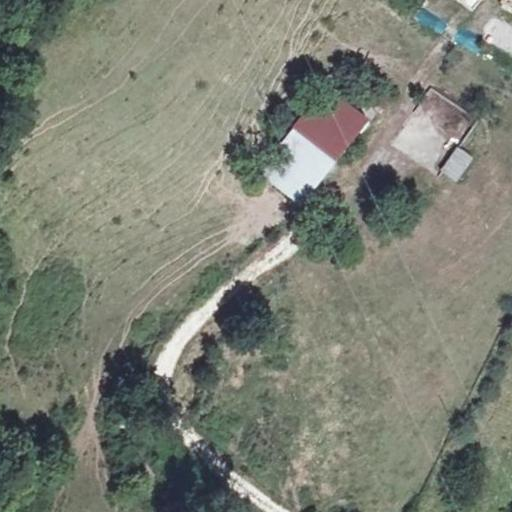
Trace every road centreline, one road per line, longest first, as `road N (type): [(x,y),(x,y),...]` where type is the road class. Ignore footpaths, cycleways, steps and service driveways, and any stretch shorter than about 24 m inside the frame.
road 1 (track): [(309,228),(479,0)]
road 2 (track): [(271,511),(164,411)]
